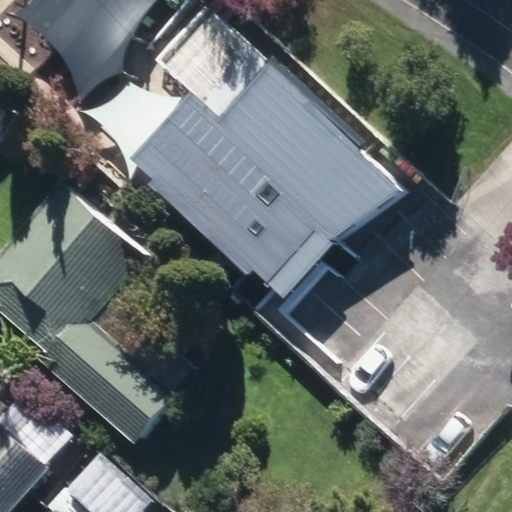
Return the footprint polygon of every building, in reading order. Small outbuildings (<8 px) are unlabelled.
[(135,157),(265,281),(315,229),(326,241),(398,191),(272,71),(219,126),(191,100),(135,157)] [(0,129),(13,115),(0,102),(0,129)] [(44,359),(138,441),(177,397),(91,323),(150,256),(64,182),(0,255),(0,308),(50,352),(44,359)] [(0,511),(49,458),(0,413),(0,511)] [(53,511),(150,511),(108,464),(53,511)]
